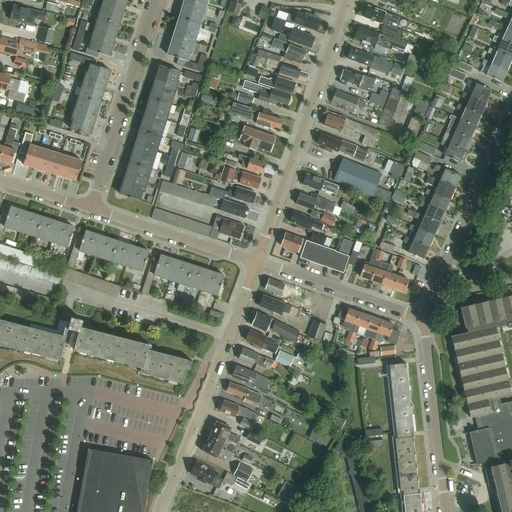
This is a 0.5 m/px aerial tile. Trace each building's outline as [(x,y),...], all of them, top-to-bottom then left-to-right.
[(84,0),(82,8),(87,10),(89,3),(100,6),(102,1),(97,0),(84,0)] [(188,0),(184,0),(179,17),(200,24),(205,5),(188,0)] [(103,1),(98,17),(119,24),(125,8),(103,1)] [(60,6),(48,3),(46,9),(65,14),(67,8),(63,7),(62,11),(59,10),(60,6)] [(11,20),(33,26),(37,12),(14,6),(11,20)] [(401,18),(392,15),(368,6),(364,18),(388,26),(390,20),(399,23),(401,18)] [(289,14),(287,20),(293,22),(316,31),(316,29),(318,29),(319,25),(318,24),(319,20),(312,17),(313,15),(305,12),(304,15),(297,12),(296,17),(289,14)] [(98,17),(93,33),(114,40),(119,24),(98,17)] [(179,17),(173,36),(194,43),(200,24),(179,17)] [(272,31),(282,34),(286,21),(275,18),(272,31)] [(76,21),(69,19),(67,27),(73,29),(76,21)] [(81,21),(79,30),(85,32),(86,30),(90,31),(92,24),(81,21)] [(511,29),(509,28),(505,27),(491,21),(489,25),(507,33),(504,40),(511,43),(511,29)] [(405,51),(408,44),(360,27),(356,38),(363,41),(363,43),(371,46),(372,44),(387,49),(388,45),(405,51)] [(310,47),(313,36),(306,34),(306,31),(299,29),(298,31),(291,28),(288,39),(310,47)] [(44,29),(40,43),(51,46),(55,32),(44,29)] [(85,32),(79,30),(73,50),(80,52),(85,32)] [(86,48),(84,53),(96,57),(98,52),(108,56),(111,48),(112,48),(114,40),(93,33),(91,41),(93,42),(91,49),(86,48)] [(261,40),(270,44),(273,38),(263,34),(261,40)] [(173,36),(167,55),(178,58),(176,65),(203,73),(208,56),(201,55),(198,64),(187,61),(189,54),(190,55),(194,43),(173,36)] [(36,51),(37,44),(21,40),(20,43),(0,37),(0,38),(0,51),(16,56),(18,47),(36,51)] [(511,43),(504,40),(495,37),(493,41),(502,45),(498,52),(511,58),(511,43)] [(285,52),(283,57),(291,60),(291,59),(293,60),(293,61),(299,63),(301,59),(302,59),(305,51),(289,44),(288,44),(274,39),(271,47),(285,52)] [(37,44),(36,51),(46,54),(48,46),(37,44)] [(465,44),(462,50),(470,53),(473,47),(465,44)] [(380,57),(380,59),(375,57),(352,49),(349,59),(371,67),(372,66),(390,73),(393,64),(386,62),(387,59),(380,57)] [(511,58),(498,52),(491,49),(490,49),(488,53),(496,57),(493,64),(508,71),(511,62),(511,58)] [(72,53),(70,59),(91,66),(89,73),(87,72),(84,80),(105,86),(108,78),(106,78),(109,70),(96,66),(97,61),(72,53)] [(265,66),(279,70),(278,74),(296,80),(299,70),(281,64),(279,63),(282,57),(270,53),(265,66)] [(423,60),(410,54),(406,63),(423,70),(425,66),(421,65),(423,60)] [(256,68),(260,58),(253,55),(249,66),(256,68)] [(28,60),(16,57),(14,65),(26,68),(28,60)] [(474,68),(458,61),(456,67),(471,74),(474,68)] [(493,64),(490,63),(485,61),(483,65),(491,69),(488,77),(503,83),(508,71),(493,64)] [(396,62),(391,73),(400,77),(402,72),(405,73),(407,67),(396,62)] [(157,73),(155,81),(176,88),(178,80),(176,79),(178,71),(161,66),(159,74),(157,73)] [(245,78),(250,80),(252,76),(255,77),(257,70),(249,67),(246,74),(245,78)] [(467,75),(453,69),(449,76),(464,82),(467,75)] [(202,76),(185,71),(183,77),(200,82),(202,76)] [(342,80),(341,84),(347,86),(348,82),(360,86),(362,80),(363,77),(345,71),(341,80),(342,80)] [(0,88),(7,91),(10,91),(8,99),(23,103),(25,95),(18,93),(21,81),(10,79),(10,77),(0,73),(0,88)] [(291,93),(295,83),(277,77),(275,82),(273,81),(274,79),(270,78),(269,80),(260,76),(258,83),(271,88),(272,85),(274,86),(273,87),(291,93)] [(360,86),(360,89),(371,93),(375,80),(364,76),(363,77),(362,80),(360,86)] [(406,77),(404,83),(410,86),(413,79),(406,77)] [(84,80),(79,96),(100,103),(105,86),(84,80)] [(155,81),(150,97),(171,104),(176,88),(155,81)] [(241,88),(260,94),(262,86),(244,81),(241,88)] [(473,97),(487,104),(493,91),(470,81),(468,86),(476,90),(473,97)] [(196,94),(199,85),(193,83),(191,87),(190,92),(196,94)] [(290,95),(272,89),(263,86),(260,94),(258,99),(275,104),(276,101),(286,105),(290,95)] [(446,86),(443,92),(449,95),(452,89),(446,86)] [(391,93),(401,97),(403,92),(393,88),(391,93)] [(55,89),(52,101),(58,103),(61,91),(55,89)] [(366,102),(359,100),(340,92),(339,94),(337,93),(334,101),(336,102),(335,104),(340,106),(340,108),(354,114),(358,105),(364,108),(366,102)] [(374,93),(371,101),(382,105),(385,97),(374,93)] [(399,102),(401,97),(391,93),(388,98),(399,102)] [(487,104),(473,97),(464,93),(462,98),(471,102),(467,109),(482,115),(487,104)] [(202,94),(200,101),(210,104),(213,97),(202,94)] [(253,99),(239,94),(236,101),(251,106),(253,99)] [(79,96),(74,112),(95,119),(100,103),(79,96)] [(166,120),(171,104),(150,97),(145,113),(166,120)] [(388,98),(386,103),(397,107),(399,102),(388,98)] [(432,106),(438,109),(442,101),(436,98),(432,106)] [(417,105),(427,109),(429,104),(419,100),(417,105)] [(230,113),(256,121),(255,123),(269,127),(269,125),(279,128),(281,120),(258,113),(251,111),(252,108),(233,102),(230,113)] [(18,103),(15,111),(36,117),(38,110),(35,109),(27,107),(18,103)] [(386,103),(384,109),(394,113),(397,107),(386,103)] [(415,110),(425,114),(427,109),(417,105),(415,110)] [(482,115),(467,109),(459,105),(457,110),(465,114),(462,121),(477,127),(482,115)] [(431,120),(436,109),(429,107),(424,117),(431,120)] [(382,114),(392,118),(394,113),(384,109),(382,114)] [(423,119),(425,114),(415,110),(413,115),(423,119)] [(74,121),(71,129),(89,134),(92,126),(93,127),(95,119),(74,112),(72,120),(74,121)] [(169,121),(166,120),(145,113),(140,129),(161,136),(164,137),(169,121)] [(380,132),(356,123),(346,118),(329,113),(325,126),(333,129),(333,131),(341,134),(351,138),(353,132),(366,136),(363,145),(374,149),(380,132)] [(180,124),(186,126),(189,116),(183,114),(180,124)] [(380,119),(390,123),(392,118),(382,114),(380,119)] [(477,127),(462,121),(454,117),(453,118),(451,117),(450,120),(452,121),(448,129),(471,139),(477,127)] [(409,123),(420,127),(422,122),(411,118),(409,123)] [(388,128),(390,123),(380,119),(378,124),(388,128)] [(51,120),(49,126),(61,130),(63,123),(51,120)] [(407,128),(418,133),(420,127),(409,123),(407,128)] [(429,133),(432,126),(426,123),(423,131),(429,133)] [(185,129),(186,126),(180,124),(174,141),(183,144),(185,138),(182,138),(184,133),(186,133),(187,130),(185,129)] [(270,142),(272,137),(245,126),(239,141),(245,143),(244,146),(255,150),(256,147),(269,151),(272,143),(270,142)] [(405,134),(415,138),(418,133),(407,128),(405,134)] [(140,129),(134,146),(156,152),(161,136),(140,129)] [(466,151),(471,139),(448,129),(446,133),(455,137),(451,145),(466,151)] [(19,153),(26,156),(23,165),(34,168),(40,148),(30,145),(33,135),(25,133),(19,153)] [(339,152),(343,142),(322,134),(318,145),(325,147),(324,150),(332,153),(333,150),(339,153),(339,152)] [(413,143),(415,138),(405,134),(403,139),(413,143)] [(12,144),(13,139),(7,136),(4,146),(0,157),(0,160),(10,164),(16,146),(12,144)] [(184,144),(183,144),(174,141),(173,141),(171,147),(172,148),(170,157),(176,159),(179,150),(182,151),(184,144)] [(357,147),(357,146),(343,141),(343,142),(339,152),(353,157),(357,147)] [(441,146),(449,149),(446,157),(460,163),(466,151),(451,145),(443,141),(441,146)] [(421,143),(418,149),(433,156),(436,150),(421,143)] [(134,146),(129,162),(150,168),(156,152),(134,146)] [(363,162),(367,151),(357,147),(353,157),(352,158),(363,162)] [(51,151),(40,148),(34,168),(44,172),(51,151)] [(61,154),(51,151),(44,172),(55,175),(61,154)] [(417,152),(414,158),(430,165),(432,159),(417,152)] [(72,158),(61,154),(55,175),(65,178),(72,158)] [(178,168),(184,169),(188,156),(183,154),(178,168)] [(176,159),(170,157),(164,155),(162,160),(168,162),(164,176),(170,178),(176,159)] [(242,166),(247,167),(246,169),(262,174),(266,162),(250,157),(250,158),(239,155),(238,160),(243,161),(242,166)] [(82,161),(72,158),(65,178),(76,181),(82,161)] [(343,159),(334,181),(373,197),(377,188),(382,175),(343,159)] [(235,169),(237,164),(226,160),(225,160),(223,165),(224,165),(235,169)] [(129,162),(124,178),(145,184),(150,168),(129,162)] [(404,167),(394,163),(389,174),(399,178),(404,167)] [(260,178),(235,169),(224,165),(221,173),(219,172),(219,174),(216,174),(214,178),(230,183),(238,182),(256,188),(260,178)] [(441,181),(456,188),(462,176),(438,166),(438,167),(436,166),(434,170),(441,173),(440,174),(443,176),(441,181)] [(407,171),(403,179),(409,181),(412,174),(411,173),(412,169),(408,167),(406,171),(407,171)] [(177,169),(172,184),(176,185),(181,171),(177,169)] [(339,187),(338,186),(308,175),(304,185),(320,192),(321,189),(336,195),(339,187)] [(441,181),(440,181),(433,178),(433,179),(429,177),(426,184),(435,187),(436,185),(439,186),(436,193),(451,200),(456,188),(441,181)] [(123,186),(120,194),(138,200),(140,191),(143,192),(145,184),(124,178),(122,185),(123,186)] [(400,180),(396,188),(402,191),(406,182),(400,180)] [(168,195),(172,184),(166,183),(163,193),(168,195)] [(177,186),(172,184),(168,195),(174,196),(177,186)] [(182,188),(177,186),(174,196),(179,198),(182,188)] [(251,203),(255,193),(237,187),(235,191),(229,190),(227,195),(251,203)] [(188,189),(182,188),(179,198),(184,200),(188,189)] [(223,192),(211,188),(209,194),(221,198),(223,192)] [(377,188),(373,197),(389,203),(393,194),(377,188)] [(193,191),(188,189),(184,200),(190,202),(193,191)] [(395,189),(393,194),(391,198),(402,203),(406,196),(402,194),(403,193),(395,189)] [(451,200),(436,193),(428,190),(426,195),(434,198),(430,205),(446,212),(451,200)] [(199,193),(193,191),(190,202),(195,203),(199,193)] [(201,204),(204,194),(199,193),(195,203),(201,205),(201,204)] [(220,207),(219,210),(245,218),(249,208),(204,194),(201,204),(217,210),(218,206),(220,207)] [(318,197),(316,200),(301,194),(297,204),(313,210),(315,206),(326,211),(327,210),(332,212),(335,206),(318,197)] [(355,207),(343,201),(340,208),(357,216),(359,211),(354,208),(355,207)] [(446,212),(430,205),(423,202),(421,206),(428,210),(425,217),(440,224),(446,212)] [(3,209),(0,219),(0,241),(5,228),(19,232),(26,212),(10,207),(9,211),(3,209)] [(161,211),(155,210),(152,219),(158,221),(161,211)] [(440,224),(425,217),(409,210),(407,215),(423,222),(420,229),(435,236),(440,224)] [(167,213),(161,211),(158,221),(163,223),(167,213)] [(26,212),(19,232),(35,238),(42,217),(26,212)] [(321,230),(323,225),(314,221),(314,220),(294,212),(291,223),(299,226),(298,227),(306,230),(306,229),(311,230),(312,227),(321,230)] [(172,215),(167,213),(163,223),(169,225),(172,215)] [(325,214),(321,222),(332,227),(336,219),(325,214)] [(169,225),(175,226),(178,217),(172,215),(169,225)] [(216,239),(218,232),(223,219),(216,216),(213,228),(210,237),(216,239)] [(42,217),(35,238),(51,243),(58,223),(42,217)] [(184,219),(178,217),(175,226),(181,228),(184,219)] [(391,217),(388,222),(394,225),(397,219),(391,217)] [(181,228),(186,230),(190,220),(184,219),(181,228)] [(239,238),(243,225),(223,219),(218,232),(239,238)] [(186,230),(192,232),(195,222),(190,220),(186,230)] [(360,220),(357,224),(364,228),(366,223),(360,220)] [(192,232),(198,234),(201,224),(195,222),(192,232)] [(58,223),(51,243),(67,248),(74,228),(58,223)] [(198,234),(204,236),(207,226),(201,224),(198,234)] [(209,238),(210,237),(213,228),(207,226),(204,236),(209,238)] [(420,229),(416,228),(412,226),(410,230),(418,234),(415,241),(430,248),(435,236),(420,229)] [(78,235),(68,267),(74,269),(79,252),(95,257),(101,237),(85,232),(84,236),(78,235)] [(327,238),(314,232),(311,239),(325,244),(327,238)] [(296,252),(298,253),(302,254),(300,258),(344,274),(350,256),(314,244),(287,233),(282,247),(291,250),(290,252),(296,254),(296,252)] [(101,237),(95,257),(111,262),(117,242),(101,237)] [(415,241),(413,240),(407,238),(405,242),(413,246),(410,253),(425,260),(430,248),(415,241)] [(117,242),(111,262),(127,267),(133,247),(117,242)] [(380,249),(394,254),(396,247),(382,243),(380,249)] [(0,256),(28,266),(33,267),(36,256),(0,244),(0,256)] [(133,247),(127,267),(143,272),(149,252),(133,247)] [(384,253),(381,252),(374,249),(371,258),(375,259),(376,255),(383,257),(384,253)] [(348,264),(355,267),(359,253),(353,251),(348,264)] [(153,260),(142,292),(149,294),(155,276),(170,281),(176,260),(160,255),(158,262),(153,260)] [(375,260),(371,259),(369,267),(364,265),(360,277),(371,281),(378,261),(375,260)] [(176,260),(170,281),(186,286),(192,266),(176,260)] [(383,263),(381,262),(378,261),(371,281),(383,285),(387,273),(381,271),(383,263)] [(395,289),(399,277),(391,275),(394,266),(390,264),(387,273),(383,285),(395,289)] [(192,266),(186,286),(202,291),(208,271),(192,266)] [(104,272),(98,270),(96,277),(105,281),(107,273),(106,273),(108,268),(106,267),(104,272)] [(73,271),(67,269),(64,280),(69,282),(73,271)] [(78,272),(73,271),(69,282),(74,283),(78,272)] [(208,271),(202,291),(218,296),(224,276),(208,271)] [(83,274),(78,272),(74,283),(80,285),(83,274)] [(89,276),(83,274),(80,285),(85,287),(89,276)] [(91,289),(94,278),(89,276),(85,287),(91,289)] [(406,293),(410,281),(399,277),(395,289),(406,293)] [(100,279),(94,278),(91,289),(96,291),(100,279)] [(301,298),(303,293),(269,278),(267,283),(265,284),(264,287),(265,288),(265,290),(273,293),(274,296),(277,297),(280,296),(281,293),(287,296),(289,293),(301,298)] [(105,281),(100,279),(96,291),(101,292),(105,281)] [(110,283),(105,281),(101,292),(107,294),(110,283)] [(116,285),(110,283),(107,294),(112,296),(116,285)] [(121,286),(116,285),(112,296),(117,298),(121,286)] [(511,295),(461,308),(466,328),(467,328),(469,333),(451,337),(470,418),(476,417),(479,430),(469,432),(477,465),(495,460),(496,465),(491,467),(501,511),(511,511),(511,401),(510,402),(499,405),(498,397),(511,394),(495,328),(508,325),(509,328),(511,327),(511,295)] [(260,306),(281,315),(282,312),(288,314),(291,307),(264,296),(260,306)] [(52,309),(55,299),(50,298),(47,308),(52,309)] [(353,333),(360,313),(349,309),(348,312),(341,310),(338,319),(339,320),(349,323),(346,330),(350,332),(353,333)] [(220,320),(222,314),(211,310),(209,316),(220,320)] [(295,343),(299,333),(272,319),(258,313),(252,326),(267,333),(270,326),(273,327),(272,330),(295,343)] [(367,329),(371,317),(360,313),(353,333),(350,332),(349,336),(354,338),(356,334),(357,334),(359,327),(367,329)] [(373,339),(376,341),(383,321),(371,317),(367,329),(365,337),(373,339)] [(190,371),(193,362),(187,360),(187,363),(147,353),(148,348),(82,330),(84,321),(72,318),(70,323),(68,330),(79,333),(74,351),(142,368),(141,373),(182,383),(186,370),(190,371)] [(0,343),(61,359),(66,340),(68,330),(70,323),(60,321),(57,332),(32,325),(30,331),(0,322),(0,343)] [(313,321),(307,336),(320,341),(325,326),(313,321)] [(396,345),(400,332),(392,329),(394,325),(383,321),(376,341),(373,339),(371,344),(371,345),(377,346),(378,342),(381,343),(384,335),(389,337),(387,342),(396,345)] [(278,355),(281,347),(276,345),(265,341),(266,338),(251,331),(246,342),(253,345),(252,347),(261,351),(262,348),(273,352),(278,355)] [(330,345),(333,335),(326,333),(322,343),(330,345)] [(370,358),(374,358),(396,356),(395,347),(380,348),(381,352),(370,353),(370,358)] [(255,364),(259,366),(266,368),(267,366),(276,370),(278,363),(244,349),(239,360),(254,366),(255,364)] [(289,368),(294,357),(280,351),(275,361),(289,368)] [(300,353),(297,359),(308,365),(311,358),(300,353)] [(406,363),(390,365),(392,382),(408,380),(406,363)] [(264,377),(259,375),(237,366),(233,377),(253,385),(265,391),(270,380),(264,377)] [(408,380),(392,382),(393,399),(410,398),(408,380)] [(257,406),(258,404),(261,395),(231,383),(228,392),(238,396),(237,398),(249,403),(257,406)] [(410,398),(393,399),(395,416),(412,415),(410,398)] [(258,415),(247,410),(224,401),(220,412),(235,418),(237,413),(245,416),(245,417),(255,422),(258,415)] [(272,415),(269,419),(278,423),(280,419),(272,415)] [(397,434),(412,432),(414,432),(412,415),(395,416),(397,434)] [(337,416),(332,427),(340,432),(346,421),(337,416)] [(256,426),(243,419),(240,426),(253,432),(256,426)] [(238,444),(241,438),(229,433),(231,429),(217,422),(212,432),(227,439),(238,444)] [(323,428),(317,442),(327,447),(333,433),(323,428)] [(225,443),(227,439),(212,432),(208,442),(233,454),(236,449),(225,443)] [(259,446),(263,439),(249,432),(245,439),(259,446)] [(398,439),(393,439),(394,448),(413,446),(412,432),(397,434),(398,439)] [(335,449),(342,453),(351,437),(345,433),(335,449)] [(342,453),(348,457),(357,441),(351,437),(342,453)] [(231,459),(233,454),(208,442),(203,452),(217,459),(220,454),(231,459)] [(413,446),(394,448),(396,463),(415,460),(413,446)] [(142,511),(144,510),(144,509),(152,461),(134,458),(89,449),(76,511),(142,511)] [(245,455),(242,461),(250,465),(253,458),(245,455)] [(359,455),(347,458),(349,464),(360,461),(359,455)] [(415,460),(396,463),(397,477),(416,475),(415,460)] [(349,464),(350,470),(362,467),(360,461),(349,464)] [(227,473),(223,481),(215,477),(217,472),(207,467),(197,462),(191,474),(199,479),(198,480),(205,484),(206,482),(219,489),(223,483),(231,487),(236,478),(227,473)] [(240,463),(234,475),(256,486),(259,480),(250,476),(253,470),(240,463)] [(362,467),(350,470),(352,476),(363,473),(362,467)] [(352,476),(353,481),(365,478),(363,473),(352,476)] [(403,491),(418,489),(416,475),(397,477),(398,484),(400,484),(401,491),(403,491)] [(237,477),(234,483),(239,486),(242,480),(237,477)] [(365,478),(353,481),(355,487),(366,484),(365,478)] [(302,493),(284,484),(279,494),(297,503),(302,493)] [(355,487),(356,493),(368,490),(366,484),(355,487)] [(418,494),(418,489),(403,491),(405,509),(422,507),(420,494),(418,494)] [(356,493),(358,499),(369,496),(368,490),(356,493)] [(278,505),(280,501),(265,493),(262,499),(269,503),(270,501),(278,505)] [(177,511),(225,511),(227,507),(200,497),(199,500),(183,495),(177,511)] [(369,496),(358,499),(360,505),(371,502),(369,496)] [(371,502),(360,505),(361,511),(372,508),(371,502)]
